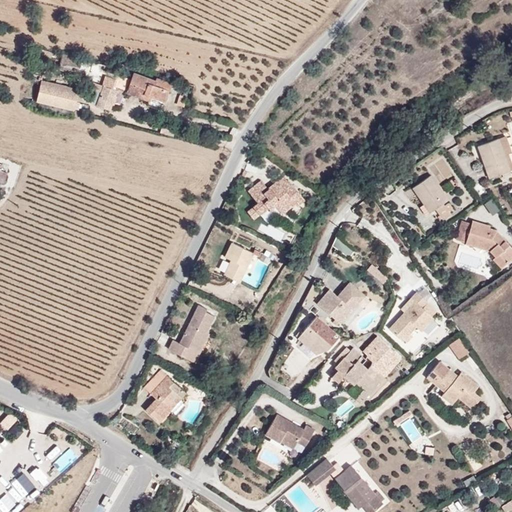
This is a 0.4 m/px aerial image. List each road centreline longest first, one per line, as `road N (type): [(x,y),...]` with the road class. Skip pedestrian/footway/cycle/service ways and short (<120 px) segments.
road 1 (residential): [(357,0),(250,119),(125,388),(109,404),(72,415)]
road 2 (residential): [(188,482),(268,358),(333,217),(369,185),(511,99)]
road 3 (residential): [(179,478),(72,415)]
